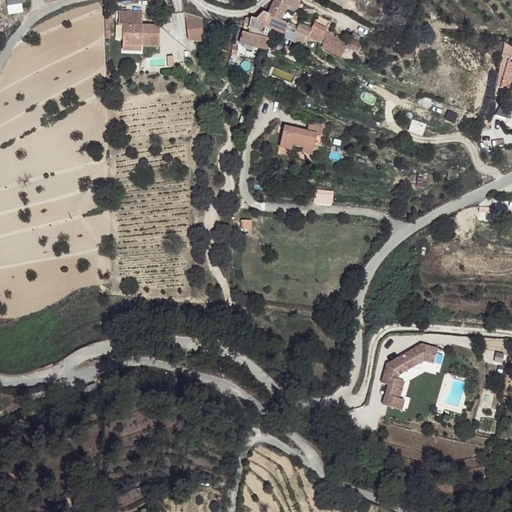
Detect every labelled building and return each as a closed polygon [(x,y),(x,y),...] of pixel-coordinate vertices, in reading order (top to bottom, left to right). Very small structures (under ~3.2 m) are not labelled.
[(269,11),(267,15),(280,21),(285,6),(297,10),(300,1),(298,0),(279,0),(280,0),(279,0),(273,0),(270,6),(269,11)] [(245,18),(245,22),(248,27),(262,30),(263,27),(286,34),(289,28),(289,24),(280,21),(267,15),(269,11),(264,10),(257,17),(251,16),(250,18),(245,18)] [(143,11),(119,11),(119,24),(123,24),(123,35),(123,45),(142,45),(160,45),(160,25),(143,25),(138,24),(138,21),(143,21),(143,11)] [(289,24),(289,28),(296,31),(307,36),(319,42),(320,43),(325,31),(330,22),(319,16),(311,29),(290,19),(289,24)] [(200,20),(189,17),(189,41),(199,41),(200,20)] [(243,30),(239,42),(258,47),(267,50),(270,37),(243,30)] [(307,36),(296,31),(292,42),(302,47),(307,36)] [(325,31),(320,43),(323,44),(328,33),(325,31)] [(323,44),(321,48),(340,58),(345,48),(348,42),(328,33),(323,44)] [(348,42),(345,48),(350,50),(353,42),(349,40),(348,42)] [(353,42),(350,50),(358,53),(361,47),(353,42)] [(505,48),(503,58),(510,60),(510,56),(511,49),(505,48)] [(503,58),(498,85),(504,86),(502,97),(504,96),(503,99),(506,99),(506,97),(511,98),(511,93),(511,60),(510,60),(503,58)] [(282,121),(276,142),(288,145),(289,140),(300,143),(299,148),(309,151),(314,130),(319,132),(321,123),(308,120),(307,127),(282,121)] [(439,347),(424,342),(398,357),(401,363),(394,366),(388,362),(383,381),(389,382),(384,402),(403,407),(406,397),(401,395),(405,378),(395,376),(397,371),(400,372),(425,359),(435,361),(439,347)] [(398,357),(388,362),(394,366),(401,363),(398,357)]
